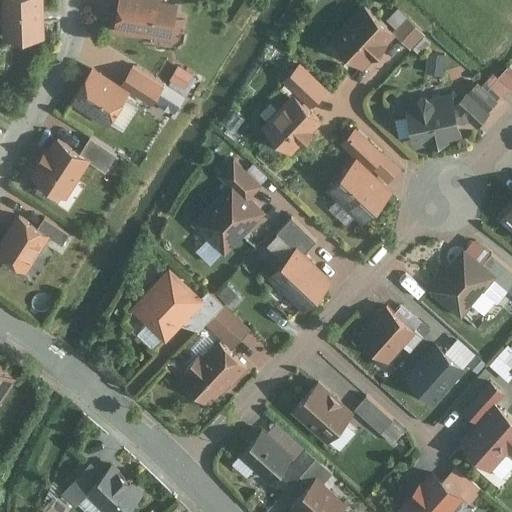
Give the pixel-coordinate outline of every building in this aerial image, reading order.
[(46,36),(44,0),(3,0),(5,38),(46,36)] [(121,0),(117,31),(159,37),(159,30),(177,33),(182,2),(166,0),(121,0)] [(365,65),(397,32),(368,4),(336,37),(365,65)] [(409,19),(397,32),(415,48),(426,34),(409,19)] [(503,95),(511,82),(511,63),(509,61),(499,74),(493,69),(485,81),(503,95)] [(171,77),(187,87),(196,71),(180,62),(171,77)] [(330,88),(303,63),(287,81),(314,105),(330,88)] [(136,64),(122,87),(130,91),(155,106),(169,85),(136,64)] [(122,87),(95,70),(75,101),(111,123),(130,91),(122,87)] [(493,112),(470,92),(459,104),(482,125),(493,112)] [(294,152),(324,120),(295,93),(265,125),(294,152)] [(456,93),(411,103),(420,146),(465,136),(456,93)] [(361,158),(374,170),(389,156),(360,128),(344,143),(361,158)] [(93,136),(82,152),(91,158),(110,169),(120,152),(93,136)] [(67,195),(91,158),(82,152),(60,138),(36,175),(67,195)] [(234,181),(253,199),(267,186),(237,158),(223,172),(234,181)] [(361,158),(331,188),(365,221),(395,190),(374,170),(361,158)] [(228,252),(267,211),(253,199),(234,181),(196,221),(228,252)] [(0,251),(29,270),(52,235),(41,228),(19,214),(0,244),(0,251)] [(48,217),(41,228),(52,235),(66,242),(72,231),(48,217)] [(300,249),(306,254),(319,241),(294,218),(280,233),(300,249)] [(465,316),(500,276),(487,265),(467,248),(433,289),(465,316)] [(300,249),(274,277),(306,308),(333,279),(306,254),(300,249)] [(487,265),(500,276),(511,285),(511,268),(495,255),(487,265)] [(182,323),(206,299),(173,268),(135,307),(168,338),(182,323)] [(212,292),(206,299),(182,323),(204,330),(210,324),(227,305),(212,292)] [(254,329),(227,305),(210,324),(237,348),(254,329)] [(387,305),(361,335),(388,359),(414,329),(387,305)] [(213,404),(249,368),(223,342),(187,378),(213,404)] [(436,344),(407,376),(434,401),(463,368),(463,367),(445,352),(436,344)] [(0,404),(17,377),(0,366),(0,404)] [(481,422),(507,392),(493,380),(467,410),(481,422)] [(320,383),(297,409),(333,441),(356,415),(320,383)] [(397,419),(370,395),(357,410),(383,434),(397,419)] [(496,470),(511,452),(511,413),(502,404),(466,442),(496,470)] [(297,460),(264,432),(243,455),(276,483),(284,475),(297,460)] [(303,477),(320,459),(307,448),(297,460),(284,475),(296,485),(303,477)] [(320,478),(326,484),(336,473),(320,459),(303,477),(313,485),(320,478)] [(127,511),(143,495),(112,466),(86,494),(105,511),(127,511)] [(409,511),(453,511),(467,497),(437,471),(404,507),(409,511)] [(326,484),(320,478),(313,485),(296,505),(303,511),(343,511),(350,505),(326,484)]
